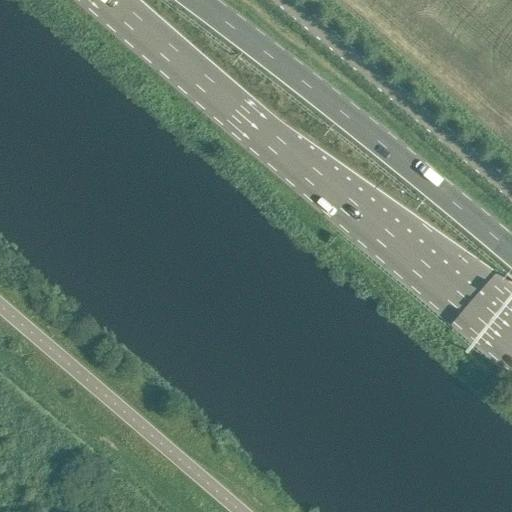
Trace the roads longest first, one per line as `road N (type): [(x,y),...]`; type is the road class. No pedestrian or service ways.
road 1 (trunk): [(104,0),(511,351)]
road 2 (trunk): [(511,254),(199,0)]
road 3 (unclassified): [(282,0),(511,192)]
